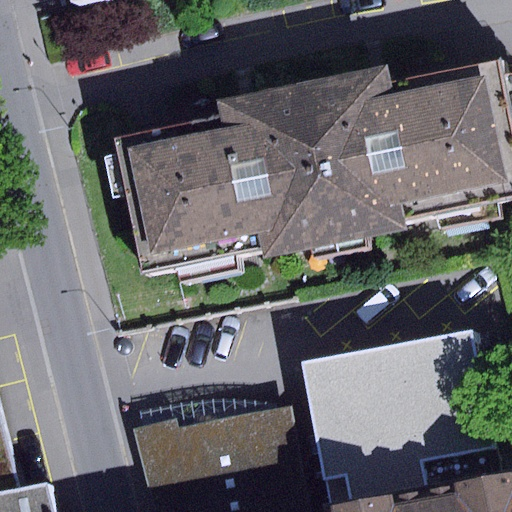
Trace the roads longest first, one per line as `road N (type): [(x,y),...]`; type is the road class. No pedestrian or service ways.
road 1 (residential): [(511,4),(336,32),(9,113)]
road 2 (residential): [(104,511),(9,113)]
